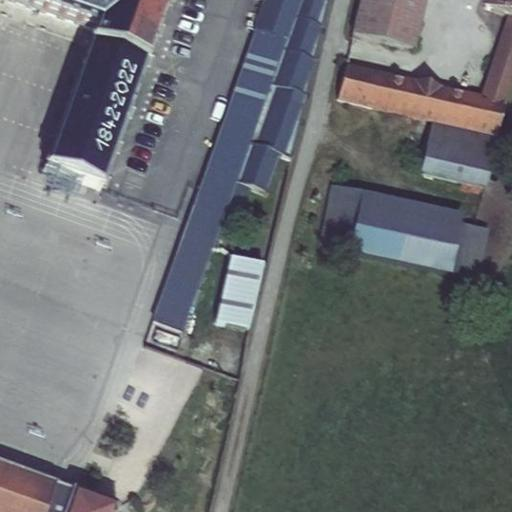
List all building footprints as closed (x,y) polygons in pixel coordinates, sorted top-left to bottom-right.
[(0,0),(0,8),(91,40),(40,171),(72,182),(99,192),(168,0),(0,0)] [(268,0),(153,325),(183,333),(237,187),(274,192),(282,167),(292,167),(331,0),(268,0)] [(500,157),(511,116),(511,0),(491,0),(489,6),(511,12),(511,35),(490,109),(345,67),(333,107),(434,139),(500,157)] [(369,0),(361,37),(413,49),(424,0),(369,0)] [(500,157),(434,139),(423,178),(489,196),(500,157)] [(461,227),(464,215),(333,188),(320,250),(481,283),(492,233),(461,227)] [(261,268),(229,261),(214,326),(246,333),(261,268)] [(115,417),(139,427),(164,371),(140,361),(115,417)] [(41,511),(53,481),(0,461),(0,511),(41,511)] [(112,511),(116,504),(53,481),(41,511),(112,511)]
